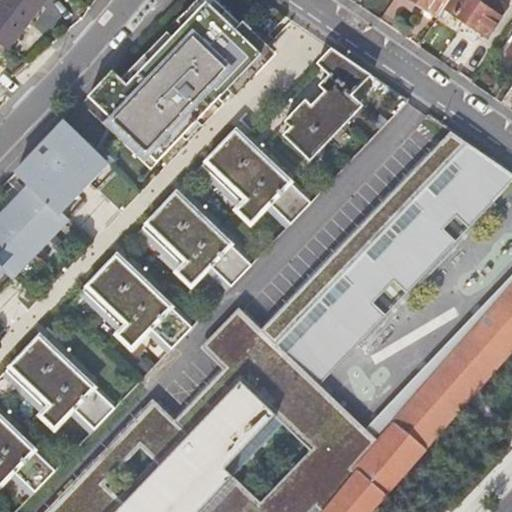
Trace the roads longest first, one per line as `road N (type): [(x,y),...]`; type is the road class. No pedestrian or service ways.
road 1 (residential): [(511,138),(303,0)]
road 2 (residential): [(126,0),(0,140)]
